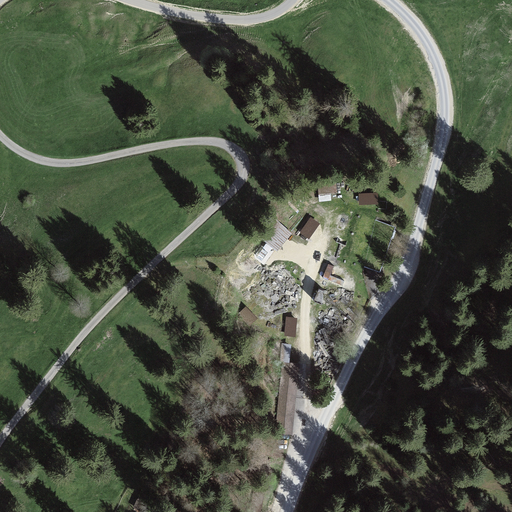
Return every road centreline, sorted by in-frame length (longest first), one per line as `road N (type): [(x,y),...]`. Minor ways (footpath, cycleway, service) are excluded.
road 1 (track): [(0,445),(79,341),(246,176),(246,161),(227,144),(141,149),(68,166),(40,163),(0,136)]
road 2 (track): [(129,0),(257,22),(294,0)]
